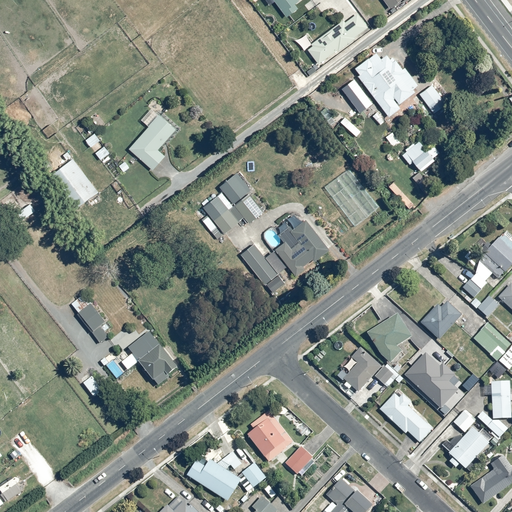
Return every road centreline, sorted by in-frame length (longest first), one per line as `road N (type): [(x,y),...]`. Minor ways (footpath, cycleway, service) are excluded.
road 1 (tertiary): [(267,354),(508,166)]
road 2 (tertiary): [(64,511),(267,354)]
road 3 (residential): [(267,354),(438,511)]
